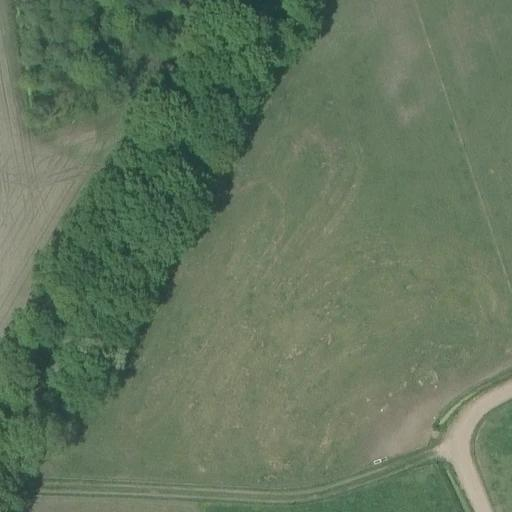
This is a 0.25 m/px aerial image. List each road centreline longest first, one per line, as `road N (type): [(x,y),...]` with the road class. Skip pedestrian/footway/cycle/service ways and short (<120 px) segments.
road 1 (track): [(459,450),(307,503),(0,481)]
road 2 (track): [(485,511),(459,434),(477,407),(511,388)]
